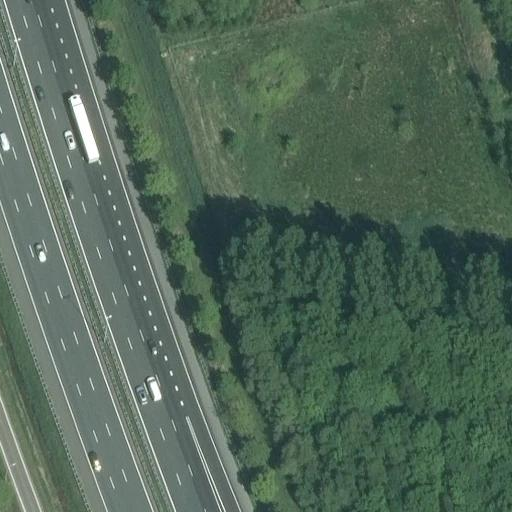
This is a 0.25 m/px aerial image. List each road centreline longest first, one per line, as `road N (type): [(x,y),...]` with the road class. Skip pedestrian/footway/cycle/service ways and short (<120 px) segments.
road 1 (motorway): [(165,424),(26,0)]
road 2 (motorway): [(0,124),(133,511)]
